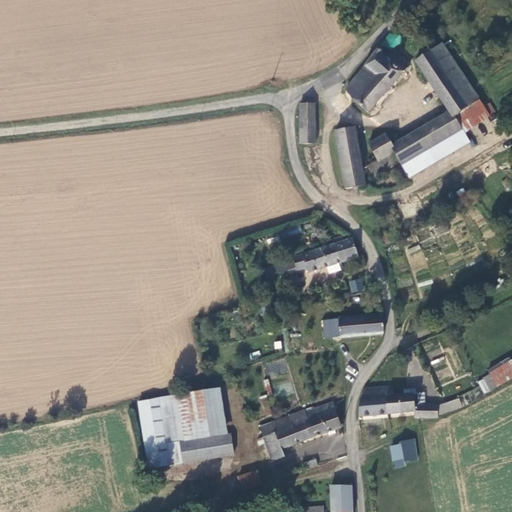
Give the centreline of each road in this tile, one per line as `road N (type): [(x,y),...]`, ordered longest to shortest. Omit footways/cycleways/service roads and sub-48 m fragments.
road 1 (unclassified): [(362,511),(354,400),(389,331),(388,293),(367,241),(301,179),(292,97)]
road 2 (unclassified): [(292,97),(0,130)]
road 3 (unclassified): [(292,97),(358,57),(409,0)]
